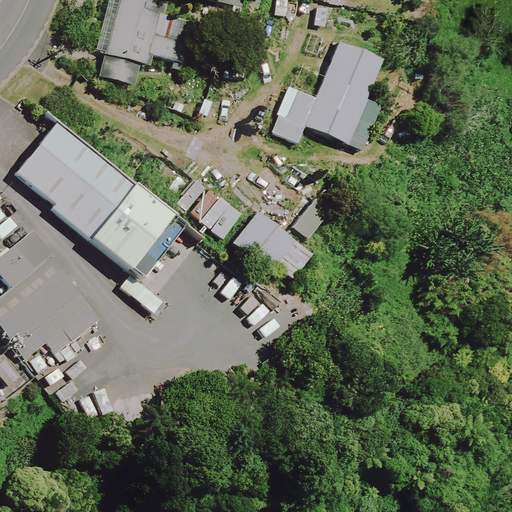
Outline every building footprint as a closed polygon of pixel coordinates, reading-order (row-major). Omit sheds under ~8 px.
[(178,0),(126,0),(113,61),(123,63),(120,80),(159,89),(178,0)] [(375,161),(406,75),(355,56),(336,110),(310,100),(291,151),(314,159),(321,141),(375,161)] [(195,238),(66,133),(23,186),(152,291),(195,238)] [(318,187),(285,227),(304,242),(336,202),(318,187)] [(312,260),(268,225),(245,253),(288,288),(312,260)] [(49,260),(28,235),(0,259),(0,280),(10,292),(49,260)] [(64,263),(0,309),(0,330),(38,381),(112,326),(64,263)]
